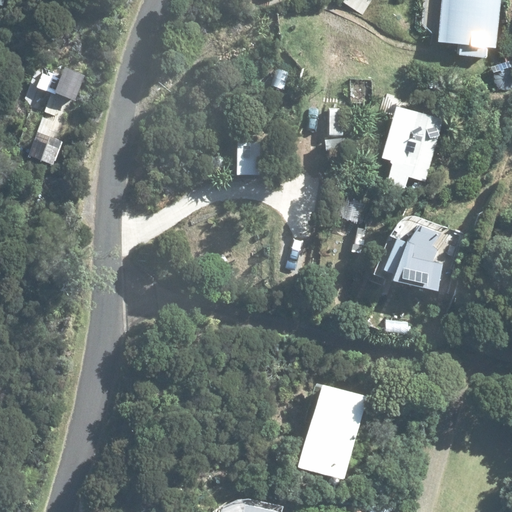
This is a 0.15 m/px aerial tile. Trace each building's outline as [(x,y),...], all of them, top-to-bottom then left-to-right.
[(498,0),(444,0),(441,38),(494,43),(498,0)] [(82,81),(54,70),(29,137),(57,148),(82,81)] [(384,170),(426,180),(441,114),(399,105),(384,170)] [(400,226),(391,269),(436,279),(445,236),(400,226)] [(317,376),(297,462),(348,474),(368,388),(317,376)] [(280,511),(283,501),(246,492),(241,511),(280,511)]
